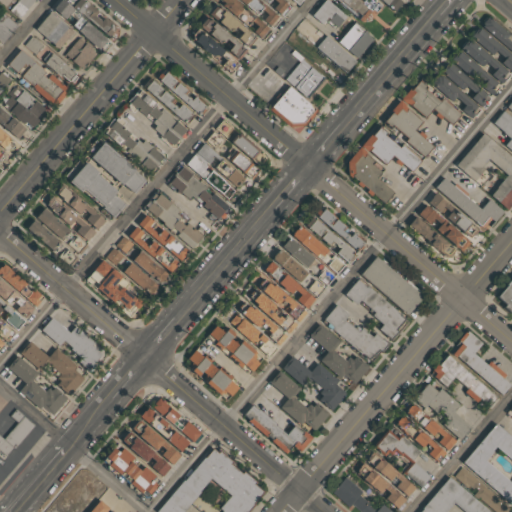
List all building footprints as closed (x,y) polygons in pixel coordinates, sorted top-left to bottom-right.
[(0,4),(0,0),(11,0),(4,8),(0,4)] [(17,0),(32,0),(17,17),(8,10),(17,0)] [(77,0),(79,0),(94,13),(90,16),(96,22),(100,18),(110,27),(110,34),(106,39),(70,8),(77,0)] [(217,1),(217,0),(234,0),(268,30),(260,39),(251,30),(255,26),(249,20),(244,25),(217,1)] [(255,0),(278,19),(270,29),(261,21),(266,15),(259,9),(254,16),(235,0),(255,0)] [(279,0),(288,7),(280,16),(271,8),(276,2),(274,0),(266,0),(264,3),(260,0),(279,0)] [(309,17),(324,0),(344,17),(335,27),(325,18),(319,25),(309,17)] [(357,0),(359,2),(360,0),(368,0),(376,7),(368,16),(365,13),(358,21),(340,5),(339,6),(332,0),(357,0)] [(402,0),(382,0),(395,10),(402,0)] [(205,13),(214,4),(252,37),(244,46),(235,38),(240,33),(232,26),(229,30),(225,31),(205,13)] [(48,11),(70,31),(55,49),(32,30),(48,11)] [(0,16),(2,14),(16,26),(0,44),(0,16)] [(196,26),(204,17),(244,51),(236,60),(226,52),(230,46),(223,40),(220,43),(215,42),(196,26)] [(511,55),(480,27),(487,18),(506,35),(504,38),(511,45),(511,55)] [(78,30),(99,49),(108,40),(87,20),(78,30)] [(351,24),(370,40),(354,59),(334,42),(351,24)] [(468,37),(476,28),(511,59),(511,61),(510,64),(511,65),(511,67),(509,71),(500,63),(503,58),(494,51),(489,55),(468,37)] [(192,37),(197,31),(239,67),(231,77),(192,44),(192,37)] [(25,43),(36,53),(43,45),(33,35),(25,43)] [(314,46),(323,36),(353,61),(344,72),(314,46)] [(78,38),(95,53),(81,69),(64,54),(78,38)] [(458,48),(466,39),(504,71),(501,75),(504,78),(500,83),(490,74),(494,70),(484,61),(480,66),(458,48)] [(4,67),(20,48),(67,88),(50,108),(4,67)] [(77,72),(49,50),(42,60),(70,82),(77,72)] [(448,60),(456,51),(494,83),(491,87),(494,89),(489,94),(480,86),(484,81),(474,73),(470,78),(448,60)] [(300,58),(324,78),(306,99),(282,79),(300,58)] [(438,72),(446,63),(484,95),(480,99),(483,101),(479,106),(469,98),(473,93),(464,85),(459,90),(438,72)] [(0,72),(9,80),(0,90),(0,72)] [(157,81),(164,72),(185,90),(182,94),(190,101),(193,97),(205,107),(198,116),(157,81)] [(428,83),(436,74),(474,106),(470,110),(473,112),(469,117),(459,109),(463,104),(454,96),(449,101),(428,83)] [(458,115),(450,124),(432,109),(424,118),(400,97),(416,78),(425,86),(423,88),(438,101),(440,99),(458,115)] [(142,88),(149,79),(172,99),(169,102),(176,108),(179,105),(191,115),(184,124),(142,88)] [(7,95),(17,84),(43,107),(35,116),(39,119),(29,130),(2,106),(9,97),(7,95)] [(269,107),(287,86),(312,108),(299,124),(289,124),(269,107)] [(125,102),(137,89),(167,115),(166,116),(183,131),(169,147),(151,131),(155,127),(134,109),(131,113),(126,109),(128,108),(126,106),(128,105),(125,102)] [(387,112),(397,100),(421,121),(413,131),(431,147),(422,157),(403,141),(406,138),(390,125),(387,128),(380,122),(388,113),(387,112)] [(0,122),(17,138),(26,129),(0,105),(0,122)] [(490,122),(500,111),(511,121),(511,154),(501,145),(508,137),(490,122)] [(234,127),(224,118),(215,128),(226,137),(234,127)] [(102,135),(113,121),(128,134),(126,136),(133,142),(136,139),(140,143),(143,139),(163,156),(147,174),(102,135)] [(376,127),(385,135),(383,137),(396,148),(399,145),(416,160),(407,171),(389,155),(380,164),(359,146),(376,127)] [(216,148),(224,139),(213,130),(206,139),(216,148)] [(0,147),(0,132),(11,142),(11,145),(6,151),(4,151),(0,147)] [(265,157),(239,133),(232,141),(258,165),(265,157)] [(454,165),(482,134),(511,160),(511,197),(503,208),(490,196),(507,176),(487,159),(480,168),(487,174),(477,185),(454,165)] [(134,193),(146,178),(103,141),(90,156),(134,193)] [(207,163),(194,152),(202,142),(244,178),(236,187),(211,167),(216,161),(211,156),(209,157),(211,159),(207,163)] [(224,155),(250,179),(259,169),(232,146),(224,155)] [(348,165),(361,150),(374,161),(371,164),(380,173),(375,179),(391,193),(382,204),(348,175),(348,165)] [(183,164),(192,155),(205,166),(203,169),(206,172),(208,169),(233,191),(224,200),(183,164)] [(83,164),(94,174),(93,175),(114,193),(111,196),(122,205),(109,219),(67,183),(83,164)] [(177,195),(166,185),(181,167),(204,187),(202,190),(208,194),(210,192),(227,208),(217,219),(200,205),(203,202),(195,196),(193,199),(189,196),(186,200),(179,193),(177,195)] [(432,188),(442,177),(479,209),(487,200),(500,212),(492,221),(487,217),(479,226),(432,188)] [(61,185),(103,221),(95,230),(85,221),(89,216),(83,211),(78,216),(53,194),(61,185)] [(173,214),(200,237),(190,249),(144,210),(159,192),(170,202),(168,204),(176,210),(173,214)] [(425,203),(432,194),(475,230),(468,238),(444,218),(447,214),(441,208),(437,213),(425,203)] [(52,196),(94,232),(86,241),(75,232),(79,227),(73,222),(69,227),(44,205),(52,196)] [(61,239),(70,230),(45,207),(36,216),(61,239)] [(315,216),(322,207),(333,217),(328,224),(329,225),(335,218),(344,226),(340,231),(348,238),(352,233),(362,242),(355,250),(315,216)] [(423,207),(466,241),(459,250),(435,231),(438,226),(432,221),(428,225),(415,216),(423,207)] [(136,225),(144,216),(154,224),(150,229),(156,234),(160,230),(189,254),(181,263),(136,225)] [(413,217),(453,250),(445,259),(405,227),(413,217)] [(346,261),(335,252),(339,248),(334,243),(331,247),(318,237),(324,230),(323,229),(318,235),(306,225),(312,218),(353,252),(346,261)] [(59,238),(34,219),(27,228),(52,247),(59,238)] [(328,250),(301,224),(292,233),(319,259),(328,250)] [(134,227),(144,235),(139,240),(145,246),(149,241),(178,265),(170,274),(126,236),(134,227)] [(87,244),(76,235),(68,244),(79,253),(87,244)] [(115,245),(125,253),(133,243),(123,235),(115,245)] [(307,267),(315,258),(290,237),(282,246),(307,267)] [(126,257),(114,247),(106,256),(118,266),(126,257)] [(61,257),(72,262),(76,254),(66,248),(61,257)] [(308,272),(279,248),(271,258),(300,281),(308,272)] [(132,261),(161,282),(168,272),(140,251),(132,261)] [(359,275),(375,258),(421,298),(406,315),(359,275)] [(85,278),(101,260),(128,283),(124,287),(141,301),(129,316),(85,278)] [(123,270),(150,295),(158,286),(131,261),(123,270)] [(0,275),(0,266),(3,263),(25,283),(23,286),(30,292),(32,289),(42,298),(36,306),(0,275)] [(262,272),(269,264),(311,300),(303,309),(294,301),(298,296),(292,290),(288,295),(262,272)] [(511,277),(511,314),(502,306),(504,304),(496,296),(511,277)] [(342,294),(355,278),(401,318),(393,328),(395,330),(388,338),(375,328),(379,323),(369,314),(371,312),(358,300),(354,304),(342,294)] [(261,279),(301,313),(293,322),(284,314),(288,309),(282,304),(278,308),(254,287),(261,279)] [(0,295),(0,280),(33,309),(26,317),(16,308),(19,305),(12,300),(9,303),(0,295)] [(282,318),(293,328),(286,336),(246,302),(253,294),(274,311),(270,316),(275,320),(277,318),(280,320),(282,318)] [(0,299),(24,320),(16,329),(3,318),(8,312),(3,308),(0,311),(0,299)] [(235,313),(243,304),(282,338),(275,347),(265,338),(269,334),(265,331),(267,330),(263,327),(258,333),(235,313)] [(322,319),(334,305),(344,314),(340,319),(356,332),(359,328),(370,337),(373,333),(384,344),(378,351),(375,349),(370,356),(369,355),(366,359),(358,352),(358,353),(323,323),(325,322),(322,319)] [(228,324),(236,315),(275,349),(267,357),(256,348),(261,343),(258,340),(253,346),(228,324)] [(0,317),(16,332),(8,341),(0,333),(0,317)] [(40,329),(50,317),(68,332),(73,325),(93,342),(90,345),(100,354),(87,369),(78,361),(81,358),(63,342),(60,346),(40,329)] [(309,336),(317,325),(336,342),(330,348),(345,361),(348,358),(351,361),(354,358),(365,367),(350,383),(343,377),(340,381),(318,362),(326,352),(309,336)] [(220,331),(224,328),(232,335),(229,339),(236,345),(240,341),(255,354),(251,358),(258,364),(247,376),(203,338),(214,326),(220,331)] [(466,332),(480,345),(472,354),(486,366),(489,363),(503,375),(500,379),(508,386),(500,395),(450,352),(466,332)] [(40,370),(20,353),(30,341),(48,356),(55,348),(75,365),(72,368),(83,378),(69,394),(57,383),(60,380),(56,377),(60,373),(47,363),(40,370)] [(184,360),(196,347),(240,386),(226,401),(219,395),(218,397),(203,384),(207,380),(200,373),(196,378),(188,371),(191,366),(184,360)] [(432,372),(446,355),(495,397),(487,407),(454,378),(446,388),(433,377),(435,375),(432,372)] [(8,367),(18,356),(37,373),(31,379),(44,390),(47,387),(50,389),(53,387),(66,399),(52,415),(41,406),(39,409),(17,390),(24,381),(8,367)] [(279,369),(288,358),(306,373),(314,364),(334,382),(332,384),(342,394),(328,410),(317,400),(319,397),(317,395),(320,392),(306,380),(300,387),(279,369)] [(298,427),(278,410),(286,401),(268,385),(277,373),(297,391),(291,399),(304,410),(308,405),(310,407),(313,404),(326,416),(311,433),(301,424),(298,427)] [(436,394),(439,391),(456,406),(451,412),(468,427),(457,439),(441,425),(445,421),(442,419),(446,415),(438,408),(433,414),(426,408),(423,410),(411,400),(424,384),(436,394)] [(151,406),(158,397),(178,414),(175,418),(183,425),(186,421),(199,433),(192,441),(151,406)] [(242,415),(251,404),(285,434),(293,425),(307,438),(297,450),(292,445),(285,452),(242,415)] [(430,438),(404,415),(412,406),(453,443),(446,451),(436,443),(441,437),(435,432),(430,438)] [(139,416),(147,408),(165,423),(162,427),(169,434),(173,430),(187,442),(180,451),(139,416)] [(34,425),(6,457),(0,451),(0,435),(3,438),(16,422),(10,416),(16,409),(34,425)] [(419,448),(394,426),(402,417),(445,455),(437,463),(426,453),(430,448),(424,443),(419,448)] [(135,418),(178,454),(171,463),(160,454),(165,449),(161,446),(156,451),(128,427),(135,418)] [(497,424),(511,436),(511,504),(464,462),(497,424)] [(126,429),(169,466),(161,475),(150,466),(155,460),(151,457),(146,463),(118,439),(126,429)] [(396,440),(398,436),(417,453),(411,460),(429,476),(419,488),(402,474),(410,465),(394,451),(390,455),(386,452),(383,456),(373,447),(386,432),(396,440)] [(118,452),(122,447),(134,458),(130,462),(140,470),(144,466),(155,476),(151,480),(156,485),(145,497),(103,461),(114,448),(118,452)] [(212,449),(217,453),(219,452),(232,462),(230,465),(242,474),(243,472),(256,483),(254,485),(263,492),(245,511),(155,511),(182,480),(183,481),(203,457),(204,458),(212,449)] [(364,461),(372,452),(413,489),(406,497),(395,488),(399,484),(393,478),(389,483),(364,461)] [(354,473),(362,464),(404,501),(396,510),(384,500),(388,495),(382,490),(379,494),(354,473)] [(461,466),(511,509),(508,511),(496,511),(453,475),(461,466)] [(349,511),(329,494),(344,477),(360,492),(357,495),(374,511),(380,504),(388,511),(349,511)] [(418,511),(446,479),(484,511),(418,511)] [(88,511),(99,500),(108,508),(104,511),(88,511)]
